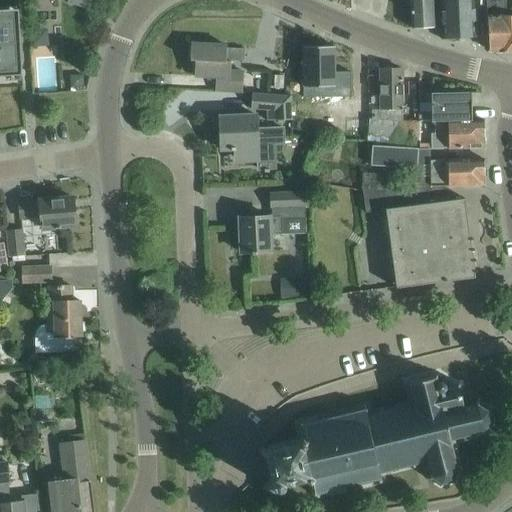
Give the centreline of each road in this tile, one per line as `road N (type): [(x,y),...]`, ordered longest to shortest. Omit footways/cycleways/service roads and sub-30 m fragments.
road 1 (residential): [(511,287),(191,330)]
road 2 (tertiary): [(511,79),(394,49),(276,0)]
road 3 (residential): [(191,330),(185,174),(171,155),(153,149),(114,152)]
road 4 (tertiary): [(114,152),(131,340)]
road 5 (residential): [(195,511),(191,330)]
road 6 (tertiary): [(131,340),(144,405),(144,511)]
road 7 (tertiary): [(149,0),(112,55),(114,152)]
